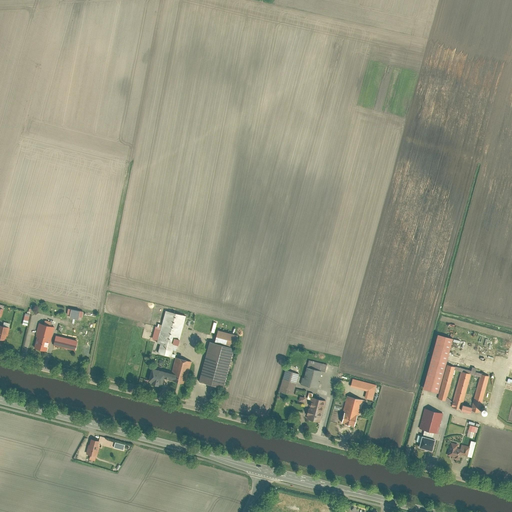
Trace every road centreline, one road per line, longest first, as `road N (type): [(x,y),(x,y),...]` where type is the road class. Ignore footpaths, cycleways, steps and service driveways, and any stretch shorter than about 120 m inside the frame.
road 1 (unclassified): [(0,357),(511,492)]
road 2 (primary): [(0,399),(267,470)]
road 3 (primary): [(267,470),(432,511)]
